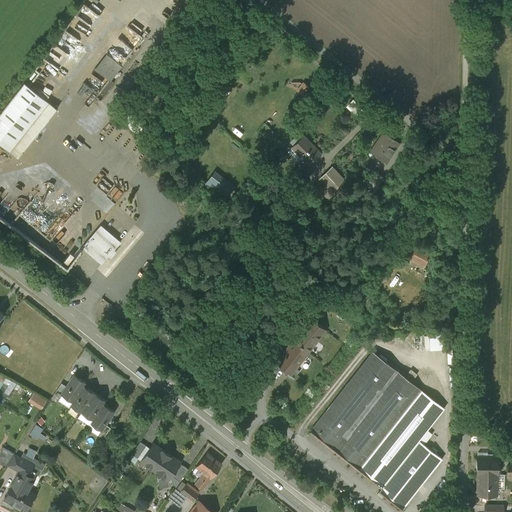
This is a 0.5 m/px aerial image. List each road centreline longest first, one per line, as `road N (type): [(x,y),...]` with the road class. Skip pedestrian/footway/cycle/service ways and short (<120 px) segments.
road 1 (unclassified): [(463,511),(464,169),(259,0)]
road 2 (tertiary): [(0,257),(318,511)]
road 3 (track): [(464,169),(467,0)]
